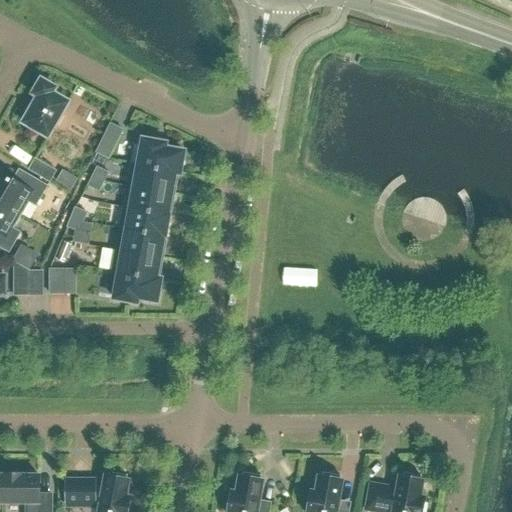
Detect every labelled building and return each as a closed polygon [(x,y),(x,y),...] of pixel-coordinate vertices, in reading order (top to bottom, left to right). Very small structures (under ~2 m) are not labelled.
[(47,84),(42,81),(33,95),(38,98),(23,124),(48,138),(68,103),(53,94),(56,89),(54,88),(54,87),(47,83),(47,84)] [(109,159),(123,130),(111,124),(97,153),(109,159)] [(85,163),(96,139),(75,130),(64,154),(85,163)] [(131,165),(180,174),(184,152),(165,149),(166,144),(143,140),(138,166),(131,165)] [(50,182),(56,172),(35,159),(29,170),(50,182)] [(127,187),(175,195),(177,183),(174,182),(175,174),(180,175),(180,174),(131,165),(127,187)] [(93,177),(104,183),(108,174),(97,168),(93,177)] [(63,170),(56,181),(71,190),(78,178),(63,170)] [(0,203),(20,215),(28,201),(36,206),(47,187),(26,175),(20,185),(0,173),(0,203)] [(99,192),(104,183),(93,177),(88,186),(99,192)] [(123,208),(169,216),(169,215),(168,215),(169,207),(173,208),(175,195),(127,187),(123,208)] [(12,229),(20,215),(0,203),(0,247),(9,253),(20,233),(12,229)] [(120,229),(165,237),(169,216),(123,208),(120,229)] [(71,218),(83,222),(87,213),(75,209),(71,218)] [(50,232),(53,217),(38,215),(35,237),(40,238),(38,252),(55,254),(58,233),(50,232)] [(79,232),(83,222),(71,218),(67,227),(79,232)] [(116,250),(163,259),(166,246),(162,246),(164,238),(165,238),(165,237),(120,229),(116,250)] [(64,241),(56,259),(65,262),(72,245),(64,241)] [(17,263),(31,271),(38,258),(25,250),(17,263)] [(112,272),(119,273),(159,280),(160,280),(156,279),(158,271),(161,272),(163,259),(116,250),(112,272)] [(15,263),(15,296),(30,296),(44,296),(44,272),(30,272),(15,263)] [(50,294),(63,294),(63,270),(50,270),(50,294)] [(63,270),(63,294),(75,294),(75,270),(63,270)] [(159,280),(119,273),(114,300),(137,304),(138,299),(157,303),(161,281),(159,280)] [(126,480),(127,476),(109,472),(108,477),(106,477),(103,490),(95,490),(95,481),(67,481),(67,507),(100,507),(99,511),(128,511),(131,498),(126,497),(129,481),(126,480)] [(260,481),(261,476),(243,473),(242,477),(240,477),(237,493),(232,493),(228,511),(268,511),(258,510),(263,481),(260,481)] [(339,481),(340,476),(322,473),(322,477),(319,477),(316,494),(311,493),(307,511),(346,511),(337,510),(342,481),(339,481)] [(420,481),(421,476),(403,473),(402,477),(400,477),(398,490),(371,485),(366,510),(375,511),(422,511),(425,499),(420,498),(423,481),(420,481)] [(3,477),(2,503),(26,503),(26,511),(51,511),(52,495),(40,495),(40,477),(22,477),(22,475),(5,475),(5,477),(3,477)]
